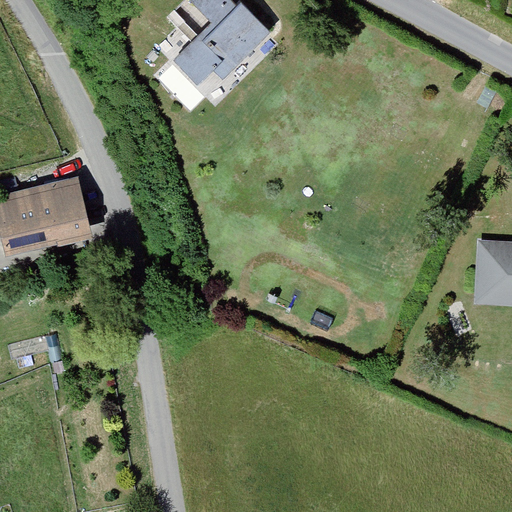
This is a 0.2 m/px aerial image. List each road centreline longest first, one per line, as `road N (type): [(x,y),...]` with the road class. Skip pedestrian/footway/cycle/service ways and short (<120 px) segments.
road 1 (unclassified): [(176,511),(148,287),(131,218),(107,136),(27,0)]
road 2 (tertiary): [(511,60),(400,0)]
